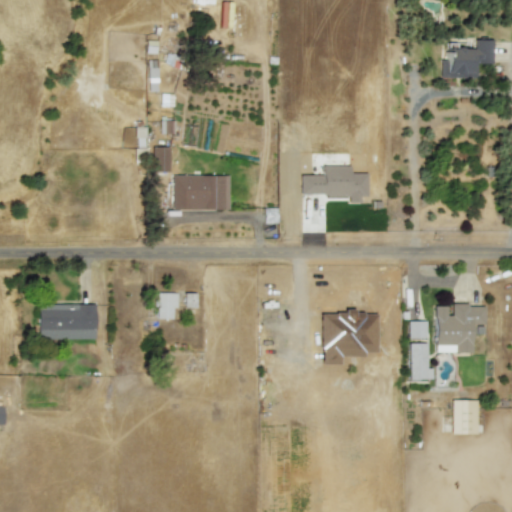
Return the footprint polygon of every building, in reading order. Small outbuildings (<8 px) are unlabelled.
[(171,133),(172,121),(158,121),(158,133),(171,133)] [(144,147),(143,127),(133,127),(134,147),(144,147)] [(150,147),(149,171),(167,172),(167,147),(150,147)] [(221,174),(170,175),(170,210),(222,209),(221,174)] [(262,223),(275,223),(275,208),(262,208),(262,223)] [(175,293),(154,293),(154,318),(170,318),(170,308),(174,308),(175,293)] [(193,293),(181,293),(182,307),(193,307),(193,293)] [(36,340),(93,339),(92,303),(35,304),(36,340)] [(432,305),(432,352),(469,352),(469,324),(482,325),(482,305),(449,305),(449,315),(444,315),(444,305),(432,305)] [(405,338),(423,338),(423,321),(406,321),(405,338)] [(405,343),(406,379),(428,379),(428,368),(423,368),(423,343),(405,343)] [(473,433),(474,400),(449,400),(448,433),(473,433)]
